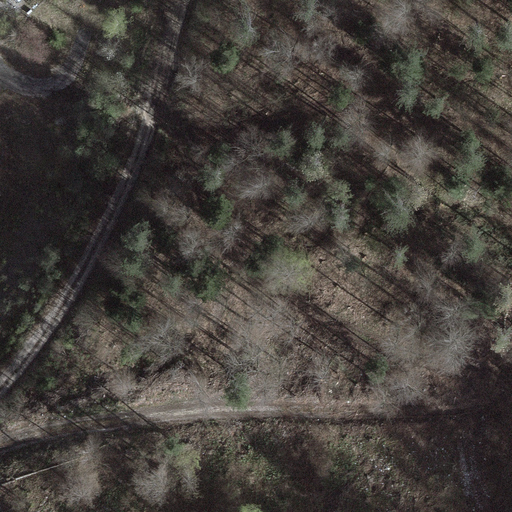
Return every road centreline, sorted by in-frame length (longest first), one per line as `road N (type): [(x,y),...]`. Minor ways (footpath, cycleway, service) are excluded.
road 1 (track): [(511,401),(140,418),(0,449)]
road 2 (track): [(180,0),(122,188),(61,309),(0,386)]
